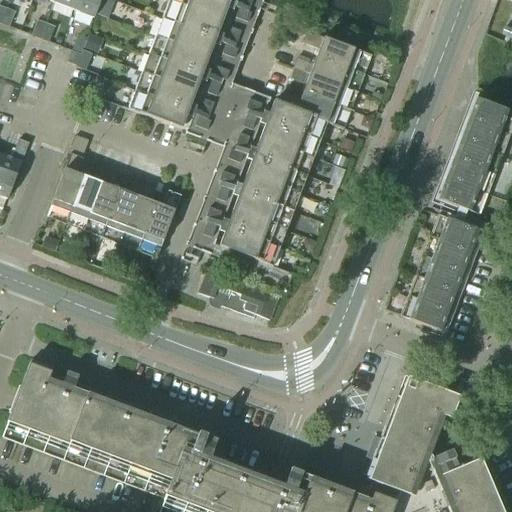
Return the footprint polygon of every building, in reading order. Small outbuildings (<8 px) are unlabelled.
[(72,11),(76,0),(54,0),(53,4),(72,11)] [(93,19),(100,0),(76,0),(72,11),(93,19)] [(175,130),(223,0),(168,0),(127,111),(175,130)] [(249,10),(252,0),(241,0),(239,7),(249,10)] [(0,25),(8,29),(14,14),(5,11),(0,23),(0,25)] [(246,25),(250,16),(237,11),(234,20),(246,25)] [(39,40),(44,26),(36,22),(30,37),(39,40)] [(48,44),(53,29),(44,26),(39,40),(48,44)] [(235,46),(239,34),(230,30),(225,42),(235,46)] [(365,56),(305,33),(301,45),(318,51),(315,58),(358,75),(365,56)] [(79,56),(85,41),(76,38),(70,52),(79,56)] [(233,61),(236,51),(224,47),(220,56),(233,61)] [(351,93),(358,75),(315,58),(312,66),(295,60),(291,70),(351,93)] [(224,83),(228,74),(215,69),(212,78),(224,83)] [(344,110),(351,93),(291,70),(287,80),(304,87),(301,94),(344,110)] [(98,100),(105,81),(96,78),(88,97),(98,100)] [(215,99),(220,86),(210,83),(206,95),(215,99)] [(337,130),(344,110),(301,94),(299,102),(282,95),(278,105),(326,124),(325,125),(337,130)] [(474,215),(511,114),(475,101),(437,201),(474,215)] [(208,118),(212,106),(203,102),(198,114),(208,118)] [(256,116),(260,106),(248,102),(244,111),(256,116)] [(271,269),(325,125),(326,124),(278,105),(223,251),(271,269)] [(250,132),(255,120),(245,117),(241,129),(250,132)] [(205,133),(209,123),(197,119),(193,128),(205,133)] [(243,152),(248,139),(238,136),(234,148),(243,152)] [(0,198),(6,201),(28,145),(17,141),(10,160),(0,155),(0,198)] [(238,166),(241,156),(229,152),(226,161),(238,166)] [(67,220),(83,178),(75,175),(81,160),(69,156),(48,213),(67,220)] [(84,227),(106,170),(96,166),(90,181),(83,178),(67,220),(84,227)] [(102,234),(119,192),(111,189),(117,174),(106,170),(84,227),(102,234)] [(230,188),(233,178),(221,174),(217,183),(230,188)] [(121,241),(142,184),(132,180),(126,195),(119,192),(102,234),(121,241)] [(138,248),(154,205),(147,202),(153,188),(142,184),(121,241),(138,248)] [(223,204),(228,192),(219,189),(214,201),(223,204)] [(157,255),(179,198),(167,193),(162,208),(154,205),(138,248),(157,255)] [(440,334),(478,233),(483,235),(486,226),(457,214),(456,215),(453,223),(445,220),(447,215),(429,208),(427,213),(441,219),(403,320),(440,334)] [(216,223),(220,214),(208,210),(204,219),(216,223)] [(210,240),(215,228),(205,225),(201,237),(210,240)] [(195,267),(198,259),(182,253),(180,261),(195,267)] [(277,299),(206,272),(197,295),(212,301),(214,306),(241,316),(246,305),(255,309),(253,316),(268,322),(277,299)] [(210,455),(215,443),(197,436),(196,438),(188,435),(190,429),(75,385),(77,378),(66,374),(63,381),(49,375),(50,373),(44,371),(45,368),(30,362),(20,388),(18,388),(17,391),(8,413),(10,414),(1,439),(163,500),(159,511),(252,511),(264,481),(266,476),(210,455)] [(509,511),(488,458),(479,462),(456,471),(449,455),(431,462),(430,458),(429,457),(436,437),(431,435),(438,416),(444,418),(451,421),(459,399),(410,381),(403,378),(402,381),(365,478),(411,495),(420,488),(422,488),(424,494),(433,491),(429,483),(425,484),(424,481),(436,476),(436,475),(437,475),(439,479),(444,493),(447,500),(439,503),(437,498),(423,504),(422,508),(423,511),(509,511)] [(398,511),(361,498),(330,486),(327,493),(324,492),(323,494),(320,493),(321,491),(307,486),(304,496),(294,493),(301,476),(289,471),(285,484),(283,489),(274,485),(264,481),(252,511),(398,511)]
